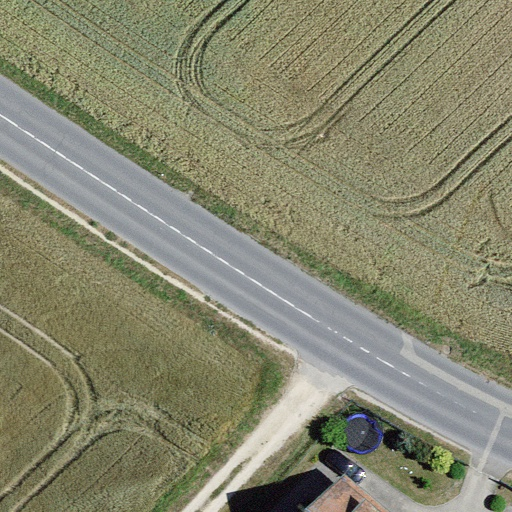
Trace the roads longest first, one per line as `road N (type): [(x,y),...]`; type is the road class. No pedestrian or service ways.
road 1 (secondary): [(0,113),(355,344),(511,430)]
road 2 (track): [(355,344),(206,511)]
